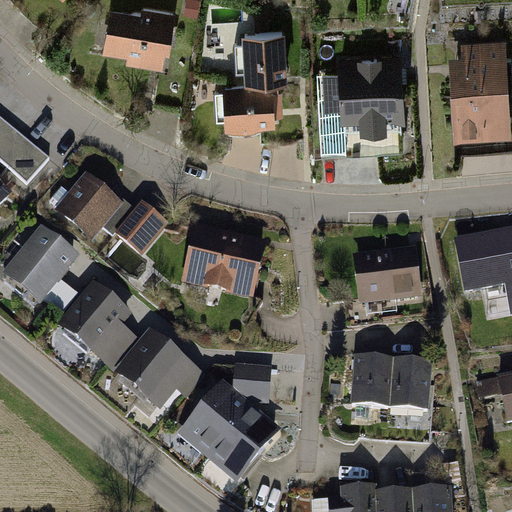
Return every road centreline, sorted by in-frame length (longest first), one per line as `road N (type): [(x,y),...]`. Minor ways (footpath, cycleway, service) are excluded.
road 1 (residential): [(511,194),(304,205),(211,186),(134,155),(0,53)]
road 2 (tertiary): [(0,347),(202,511)]
road 3 (unknown): [(308,446),(434,453)]
